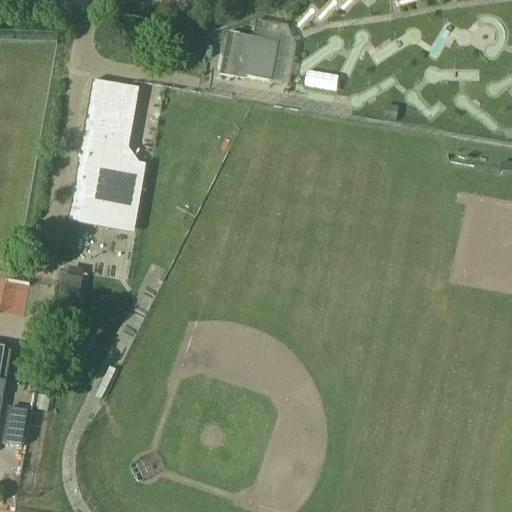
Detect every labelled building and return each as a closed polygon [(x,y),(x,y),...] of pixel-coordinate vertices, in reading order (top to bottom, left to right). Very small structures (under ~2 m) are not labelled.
[(270,83),(277,45),(228,35),(220,77),(232,79),(233,76),(270,83)] [(119,164),(114,156),(122,150),(132,90),(92,83),(79,158),(77,157),(76,162),(78,162),(68,222),(128,232),(138,172),(118,169),(119,164)] [(395,123),(397,109),(386,107),(384,121),(395,123)] [(62,278),(58,301),(78,305),(82,281),(62,278)] [(0,412),(11,353),(0,351),(0,412)] [(30,404),(11,401),(4,436),(24,440),(30,404)]
